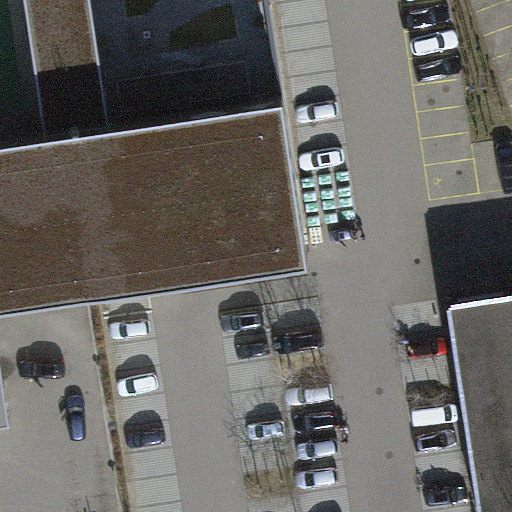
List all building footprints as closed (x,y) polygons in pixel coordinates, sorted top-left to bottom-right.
[(0,0),(0,147),(47,140),(26,0),(0,0)] [(26,0),(47,140),(114,130),(93,0),(26,0)] [(283,104),(269,0),(93,0),(114,130),(283,104)] [(0,147),(0,313),(280,271),(308,267),(283,104),(114,130),(47,140),(0,147)] [(511,511),(511,300),(453,309),(482,511),(511,511)] [(3,347),(0,347),(0,426),(13,425),(3,347)]
